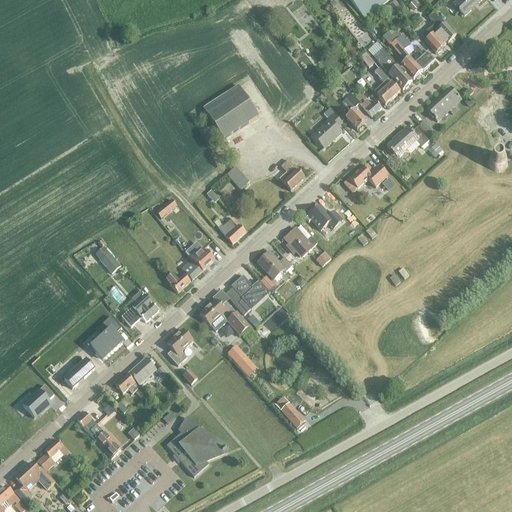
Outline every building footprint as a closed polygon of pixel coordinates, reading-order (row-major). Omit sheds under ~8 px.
[(347,0),(364,21),(390,0),(347,0)] [(460,0),(453,6),(464,18),(482,0),(460,0)] [(412,3),(407,8),(411,12),(416,7),(412,3)] [(425,43),(424,44),(435,56),(436,55),(438,55),(441,52),(442,50),(444,48),(443,47),(446,44),(447,45),(455,37),(434,13),(428,19),(434,26),(421,38),(425,43)] [(401,37),(395,43),(403,53),(410,47),(401,37)] [(289,39),(283,44),(290,54),(296,49),(289,39)] [(403,53),(395,43),(390,47),(403,62),(405,61),(406,63),(400,68),(412,82),(414,81),(415,82),(419,79),(418,77),(422,74),(419,71),(415,66),(409,60),(403,53)] [(419,71),(422,74),(433,63),(419,47),(417,49),(416,49),(412,52),(421,61),(415,66),(419,71)] [(407,87),(411,84),(382,52),(373,60),(389,76),(388,77),(402,92),(403,91),(405,91),(408,89),(407,87)] [(374,65),(365,54),(360,58),(368,69),(374,65)] [(399,94),(383,77),(378,71),(374,74),(381,82),(380,82),(383,85),(373,95),(385,108),(399,94)] [(337,88),(343,83),(337,75),(330,80),(337,88)] [(222,142),(231,136),(257,119),(238,88),(203,111),(222,142)] [(461,102),(459,100),(450,91),(439,101),(450,113),(461,102)] [(362,128),(366,124),(354,110),(359,105),(350,97),(342,105),(349,113),(350,112),(351,114),(345,120),(357,132),(358,131),(359,132),(363,128),(362,128)] [(450,113),(439,101),(427,112),(437,124),(450,113)] [(368,104),(366,106),(362,110),(371,119),(381,111),(374,104),(371,108),(368,104)] [(329,123),(312,139),(323,150),(334,140),(333,139),(337,136),(339,134),(336,131),(341,126),(332,116),(328,112),(323,116),(327,121),(329,123)] [(430,139),(433,136),(434,136),(424,123),(419,127),(430,139)] [(411,134),(407,130),(387,149),(397,160),(416,144),(421,150),(428,143),(416,130),(411,134)] [(492,157),(489,160),(488,163),(488,166),(490,169),(492,172),(495,173),(498,174),(502,173),(504,171),(506,169),(508,166),(508,163),(507,160),(504,157),(501,155),(498,155),(495,155),(492,157)] [(290,194),(304,180),(288,163),(281,169),(286,175),(279,182),(290,194)] [(375,189),(387,178),(379,169),(371,176),(370,174),(372,172),(367,167),(363,171),(362,170),(349,182),(348,181),(343,186),(348,191),(349,191),(352,195),(357,191),(367,181),(375,189)] [(240,192),(249,184),(235,169),(226,177),(240,192)] [(388,179),(382,184),(388,191),(394,186),(388,179)] [(211,192),(206,196),(210,201),(215,196),(211,192)] [(163,208),(155,215),(161,221),(169,215),(163,208)] [(342,223),(333,214),(329,218),(320,209),(308,220),(320,233),(328,226),(333,231),(342,223)] [(232,246),(245,235),(232,221),(223,230),(221,228),(217,231),(232,246)] [(371,229),(365,233),(371,241),(377,237),(371,229)] [(312,250),(316,246),(309,238),(306,242),(307,243),(306,244),(295,232),(284,241),(289,246),(286,249),(293,256),(295,253),(300,259),(307,252),(307,253),(311,250),(312,250)] [(362,236),(356,240),(362,248),(368,245),(362,236)] [(192,254),(188,259),(190,262),(201,274),(214,262),(207,254),(206,255),(202,252),(196,245),(189,251),(192,254)] [(104,250),(96,257),(100,263),(111,276),(120,268),(104,250)] [(322,268),(330,260),(324,254),(316,262),(322,268)] [(291,269),(284,261),(278,266),(269,255),(258,265),(272,282),(284,272),(286,274),(291,269)] [(288,255),(284,260),(288,264),(292,259),(288,255)] [(201,274),(190,262),(180,271),(191,283),(201,274)] [(403,270),(398,274),(404,282),(409,278),(403,270)] [(165,282),(169,287),(177,295),(189,284),(183,277),(177,283),(171,276),(165,282)] [(394,276),(389,280),(395,289),(400,285),(394,276)] [(232,291),(225,297),(228,301),(242,317),(245,314),(249,310),(248,309),(266,292),(258,283),(258,284),(259,285),(253,290),(243,278),(231,289),(232,291)] [(266,278),(260,284),(268,293),(274,287),(266,278)] [(301,279),(297,282),(297,286),(300,289),(306,285),(301,279)] [(131,309),(121,319),(130,329),(141,320),(145,325),(158,313),(151,305),(152,305),(145,297),(141,293),(132,301),(136,305),(131,309)] [(249,328),(239,317),(236,314),(236,315),(225,304),(220,308),(215,302),(199,316),(210,328),(216,334),(227,324),(239,337),(249,328)] [(252,317),(247,322),(251,326),(256,322),(252,317)] [(102,339),(91,349),(102,361),(122,343),(115,336),(121,331),(110,319),(100,327),(107,335),(102,339)] [(193,344),(182,332),(167,346),(172,352),(167,357),(177,368),(187,360),(181,354),(193,344)] [(138,387),(155,372),(145,361),(128,376),(138,387)] [(63,382),(72,391),(94,371),(86,362),(63,382)] [(163,382),(167,377),(161,370),(156,374),(163,382)] [(197,381),(189,372),(183,378),(191,387),(197,381)] [(140,399),(143,396),(126,378),(115,388),(122,396),(127,392),(132,397),(135,394),(140,399)] [(44,388),(22,408),(34,420),(51,405),(48,402),(53,398),(44,388)] [(283,399),(274,406),(296,431),(304,424),(283,399)] [(123,415),(127,412),(119,404),(116,408),(123,415)] [(111,406),(103,414),(108,418),(116,411),(111,406)] [(85,415),(76,423),(94,443),(111,462),(122,452),(119,449),(121,447),(110,435),(108,437),(105,433),(103,435),(85,415)] [(167,426),(174,419),(170,415),(163,421),(167,426)] [(180,436),(166,448),(177,461),(194,480),(208,467),(205,463),(225,455),(224,454),(223,455),(223,453),(226,452),(223,450),(224,448),(225,449),(225,448),(199,432),(202,429),(185,420),(178,433),(180,436)] [(64,460),(68,456),(62,450),(62,449),(56,443),(43,454),(45,456),(36,464),(37,465),(45,474),(62,458),(64,460)] [(45,474),(37,465),(33,468),(31,465),(15,480),(23,489),(16,496),(24,504),(28,501),(31,498),(27,492),(38,482),(47,492),(54,484),(45,475),(45,474)] [(0,511),(2,511),(13,503),(16,506),(14,508),(18,511),(24,511),(26,510),(19,503),(5,489),(0,493),(0,511)] [(63,495),(58,499),(64,506),(69,501),(63,495)]
